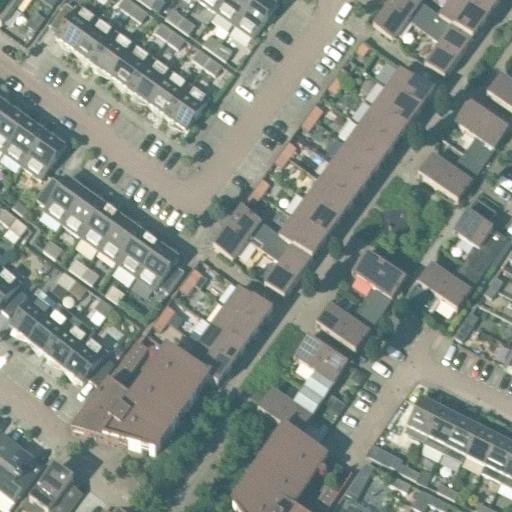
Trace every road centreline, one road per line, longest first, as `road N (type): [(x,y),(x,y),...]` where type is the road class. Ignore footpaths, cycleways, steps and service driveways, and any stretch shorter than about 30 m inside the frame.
road 1 (residential): [(0,70),(191,199),(207,190),(333,20)]
road 2 (residential): [(353,458),(413,370),(511,419)]
road 3 (residential): [(445,99),(333,20)]
